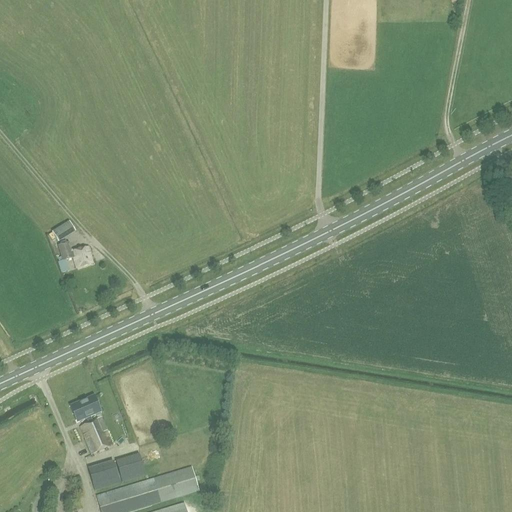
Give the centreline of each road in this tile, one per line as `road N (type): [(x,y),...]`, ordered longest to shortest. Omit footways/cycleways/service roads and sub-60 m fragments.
road 1 (secondary): [(0,384),(326,233)]
road 2 (secondary): [(326,233),(511,137)]
